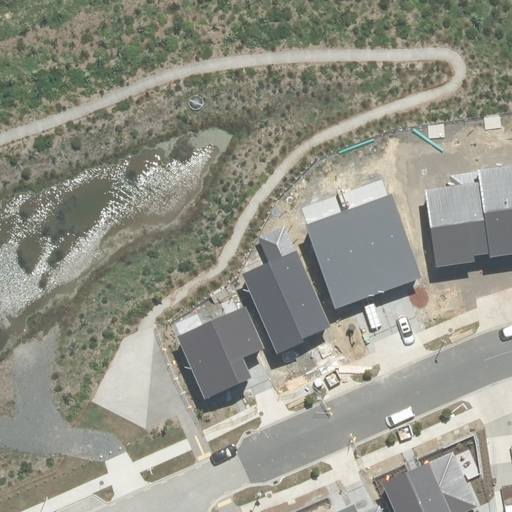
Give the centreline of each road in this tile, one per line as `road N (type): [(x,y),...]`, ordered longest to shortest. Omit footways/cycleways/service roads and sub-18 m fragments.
road 1 (residential): [(492,357),(159,499)]
road 2 (track): [(0,428),(97,444),(127,472)]
